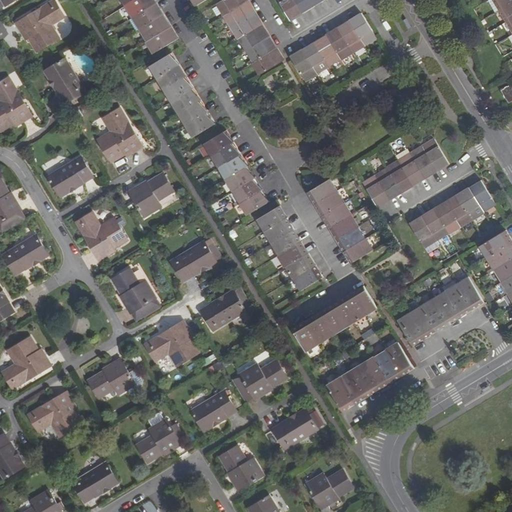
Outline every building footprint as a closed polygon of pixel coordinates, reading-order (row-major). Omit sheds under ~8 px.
[(55,0),(54,0),(48,4),(51,9),(59,5),(55,0)] [(135,0),(125,6),(132,18),(156,4),(158,2),(156,0),(135,0)] [(223,0),(217,4),(225,16),(249,1),(249,0),(223,0)] [(294,0),(278,0),(291,20),(292,20),(303,13),(294,0)] [(310,0),(294,0),(303,13),(315,6),(310,0)] [(511,0),(493,0),(499,10),(511,1),(511,0)] [(225,16),(232,27),(257,12),(249,1),(225,16)] [(511,1),(499,10),(506,22),(511,18),(511,1)] [(17,23),(24,36),(28,34),(31,40),(38,52),(60,38),(53,25),(66,17),(59,5),(51,9),(48,4),(40,9),(42,11),(31,18),(30,15),(17,23)] [(132,18),(140,30),(163,16),(165,14),(162,9),(159,10),(156,4),(132,18)] [(42,11),(40,9),(30,15),(31,18),(42,11)] [(232,27),(239,40),(264,24),(257,12),(232,27)] [(350,20),(365,46),(377,39),(362,13),(350,20)] [(147,42),(170,27),(172,26),(169,21),(167,22),(163,16),(140,30),(147,42)] [(353,53),(365,46),(350,20),(338,28),(353,53)] [(246,51),(271,36),(264,24),(239,40),(246,51)] [(147,42),(154,54),(180,38),(176,33),(174,34),(170,27),(147,42)] [(326,35),(341,60),(353,53),(338,28),(326,35)] [(326,35),(314,42),(330,67),(341,60),(326,35)] [(246,51),(253,63),(278,48),(271,36),(246,51)] [(314,42),(303,49),(318,74),(330,67),(314,42)] [(278,48),(253,63),(260,75),(283,61),(285,60),(278,48)] [(318,74),(303,49),(291,56),(293,59),(306,82),(318,74)] [(151,65),(158,77),(178,65),(180,64),(170,54),(151,65)] [(65,103),(86,91),(66,58),(46,71),(65,103)] [(178,65),(158,77),(165,89),(184,77),(187,75),(178,65)] [(119,74),(114,67),(108,71),(112,78),(119,74)] [(116,85),(123,81),(119,74),(112,78),(116,85)] [(10,77),(5,80),(10,87),(14,85),(10,77)] [(184,77),(165,89),(172,101),(192,89),(194,88),(184,77)] [(19,121),(20,124),(33,116),(25,103),(23,105),(17,95),(19,93),(14,85),(10,87),(5,80),(0,83),(0,99),(1,101),(0,101),(0,127),(2,131),(14,124),(19,121)] [(511,101),(511,86),(511,84),(499,91),(507,104),(511,101)] [(192,89),(172,101),(179,113),(199,101),(202,100),(192,89)] [(25,103),(19,93),(17,95),(23,105),(25,103)] [(179,113),(187,125),(206,113),(209,111),(199,101),(179,113)] [(121,118),(125,116),(121,108),(116,111),(121,118)] [(112,162),(125,155),(129,152),(131,154),(144,147),(136,134),(134,136),(127,125),(130,123),(125,116),(121,118),(116,111),(103,118),(111,132),(99,139),(112,162)] [(206,113),(187,125),(194,137),(216,123),(206,113)] [(136,134),(130,123),(127,125),(134,136),(136,134)] [(205,143),(212,155),(232,143),(235,142),(224,131),(205,143)] [(434,139),(423,146),(438,171),(448,165),(450,164),(434,139)] [(212,155),(219,167),(239,155),(242,153),(232,143),(212,155)] [(423,146),(411,153),(426,178),(438,171),(423,146)] [(396,155),(399,160),(414,185),(426,178),(411,153),(408,148),(396,155)] [(239,155),(219,167),(226,179),(246,167),(249,165),(239,155)] [(94,177),(81,157),(49,176),(61,196),(94,177)] [(414,185),(399,160),(387,167),(402,193),(414,185)] [(246,167),(226,179),(234,191),(253,179),(256,177),(246,167)] [(391,200),(402,193),(387,167),(375,175),(391,200)] [(164,173),(149,182),(145,184),(144,182),(130,191),(145,217),(160,208),(157,202),(160,200),(175,191),(164,173)] [(375,175),(364,181),(378,204),(379,207),(391,200),(375,175)] [(0,222),(22,209),(14,195),(13,196),(10,192),(2,177),(0,178),(0,222)] [(263,189),(253,179),(234,191),(241,202),(261,190),(263,189)] [(315,203),(337,190),(330,179),(308,192),(308,193),(315,203)] [(485,213),(497,206),(481,180),(469,187),(485,213)] [(469,187),(458,194),(473,220),(485,213),(469,187)] [(261,190),(241,202),(248,215),(268,202),(271,201),(269,198),(261,190)] [(344,202),(337,190),(315,203),(322,215),(344,202)] [(446,202),(461,227),(473,220),(458,194),(446,202)] [(322,215),(329,227),(352,214),(344,202),(322,215)] [(446,202),(434,208),(449,234),(461,227),(446,202)] [(258,218),(266,231),(285,219),(287,217),(277,207),(258,218)] [(449,234),(434,208),(422,216),(437,241),(449,234)] [(100,260),(113,252),(111,250),(115,247),(128,239),(114,217),(101,224),(93,211),(81,219),(85,226),(81,229),(86,237),(89,236),(95,245),(92,247),(100,260)] [(352,214),(329,227),(337,240),(359,226),(352,214)] [(437,241),(422,216),(410,223),(426,248),(437,241)] [(85,226),(81,219),(76,222),(81,229),(85,226)] [(273,242),(292,231),(294,229),(285,219),(266,231),(273,242)] [(366,237),(359,226),(337,240),(344,251),(366,237)] [(511,242),(511,238),(507,230),(479,247),(487,258),(511,242)] [(302,241),(292,231),(273,242),(280,254),(299,243),(302,241)] [(16,274),(49,254),(37,234),(4,254),(16,274)] [(86,237),(92,247),(95,245),(89,236),(86,237)] [(351,263),(354,262),(374,249),(366,237),(344,251),(351,263)] [(183,282),(216,263),(204,242),(172,262),(183,282)] [(511,242),(487,258),(494,270),(511,258),(511,242)] [(287,266),(307,254),(309,253),(299,243),(280,254),(287,266)] [(287,266),(294,278),(314,266),(316,265),(307,254),(287,266)] [(511,258),(494,270),(501,282),(511,275),(511,258)] [(294,278),(301,290),(321,278),(324,277),(323,275),(314,266),(294,278)] [(157,297),(148,283),(142,287),(140,284),(131,268),(112,280),(122,295),(124,298),(122,299),(131,313),(157,297)] [(511,275),(501,282),(508,293),(511,291),(511,275)] [(469,276),(457,283),(473,310),(485,302),(469,276)] [(473,310),(457,283),(445,291),(461,317),(473,310)] [(364,285),(354,294),(366,315),(378,308),(366,287),(364,285)] [(0,286),(0,320),(15,312),(0,286)] [(433,298),(449,324),(461,317),(445,291),(433,298)] [(201,311),(213,332),(246,312),(234,292),(201,311)] [(342,301),(354,322),(366,315),(354,294),(353,293),(342,301)] [(437,332),(449,324),(433,298),(421,305),(437,332)] [(341,299),(330,309),(342,329),(354,322),(342,301),(341,299)] [(409,312),(426,339),(437,332),(421,305),(409,312)] [(342,329),(330,309),(329,307),(319,317),(331,336),(342,329)] [(414,346),(426,339),(409,312),(398,319),(413,343),(414,346)] [(319,344),(331,336),(319,317),(317,314),(307,323),(319,344)] [(377,326),(384,321),(380,316),(373,321),(377,326)] [(319,344),(307,323),(305,321),(295,330),(307,351),(319,344)] [(162,338),(160,335),(152,340),(155,345),(148,350),(155,362),(169,354),(176,367),(199,353),(191,341),(188,336),(191,334),(184,322),(171,329),(172,332),(162,338)] [(171,329),(160,335),(162,338),(172,332),(171,329)] [(367,340),(376,335),(373,329),(364,335),(367,340)] [(22,384),(30,379),(28,377),(38,371),(40,373),(53,366),(45,353),(42,354),(40,350),(32,337),(10,351),(17,364),(4,372),(11,384),(19,379),(22,384)] [(155,345),(152,340),(145,345),(148,350),(155,345)] [(399,342),(387,349),(403,375),(415,368),(413,366),(399,342)] [(403,375),(387,349),(375,356),(391,383),(403,375)] [(379,390),(391,383),(375,356),(363,363),(379,390)] [(99,398),(114,389),(117,387),(121,394),(136,385),(120,359),(106,367),(107,369),(103,372),(88,380),(99,398)] [(213,374),(225,368),(221,361),(209,367),(213,374)] [(269,390),(273,388),(287,379),(277,361),(262,370),(259,372),(255,366),(240,375),(256,400),(270,392),(269,390)] [(351,370),(367,397),(379,390),(363,363),(351,370)] [(351,370),(339,378),(355,404),(367,397),(351,370)] [(28,377),(30,379),(40,373),(38,371),(28,377)] [(328,385),(342,408),(344,411),(355,404),(339,378),(328,385)] [(19,379),(11,384),(14,389),(22,384),(19,379)] [(46,408),(45,405),(37,410),(40,415),(32,419),(39,432),(53,424),(60,437),(83,423),(76,411),(73,406),(76,405),(68,391),(55,399),(57,402),(46,408)] [(204,432),(237,411),(225,392),(192,412),(204,432)] [(24,403),(28,412),(43,405),(39,396),(24,403)] [(55,399),(45,405),(46,408),(57,402),(55,399)] [(306,409),(273,429),(285,449),(318,429),(306,409)] [(29,414),(32,419),(40,415),(37,410),(29,414)] [(156,434),(152,436),(138,445),(149,463),(163,454),(168,451),(169,453),(182,445),(167,419),(153,428),(156,434)] [(5,434),(0,437),(0,471),(5,479),(25,467),(5,434)] [(231,476),(230,477),(238,491),(264,475),(255,460),(249,464),(246,460),(238,446),(220,457),(229,472),(231,476)] [(118,483),(106,463),(73,482),(86,503),(118,483)] [(322,509),(335,501),(334,499),(339,497),(353,488),(342,470),(328,479),(324,481),(321,475),(306,484),(322,509)] [(277,489),(271,493),(282,509),(287,506),(277,489)] [(61,511),(48,491),(34,500),(38,506),(34,508),(27,511),(61,511)] [(250,511),(278,511),(269,497),(249,509),(250,511)]
